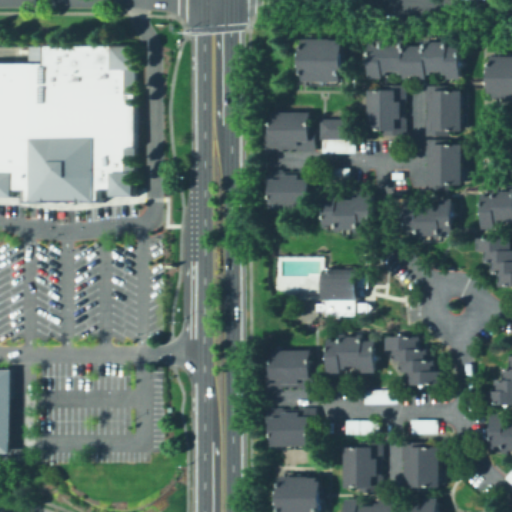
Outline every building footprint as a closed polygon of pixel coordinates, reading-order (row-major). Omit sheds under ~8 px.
[(347,44),(347,54),(349,54),(349,73),(345,73),(345,82),(306,82),(306,72),(304,72),(303,67),(303,53),(304,53),(304,47),(306,47),(306,39),(336,39),(343,40),(343,44),(347,44)] [(391,42),(403,42),(403,39),(409,40),(409,44),(412,44),(412,46),(425,46),(425,44),(430,44),(430,40),(435,40),(435,42),(448,42),(447,39),(453,40),(453,44),(455,44),(455,47),(461,47),(461,44),(465,44),(465,60),(469,63),(465,67),(465,79),(452,79),(452,75),(447,75),(447,72),(436,72),(436,75),(430,74),(430,79),(425,79),(425,76),(413,76),(413,79),(408,79),(407,74),(403,74),(403,72),(391,72),(391,74),(386,74),(386,79),(372,78),(373,67),(369,64),(372,61),(373,44),(377,44),(377,46),(382,46),(382,44),(385,44),(385,39),(390,39),(391,42)] [(0,62),(45,62),(45,45),(136,44),(136,93),(138,93),(138,146),(137,146),(137,195),(104,195),(104,201),(25,202),(25,195),(0,195),(0,62)] [(511,99),(505,99),(505,97),(497,97),(497,94),(493,93),(492,84),(493,70),(493,57),(511,57),(511,99)] [(410,85),(410,102),(408,102),(408,118),(410,118),(410,135),(385,135),(385,130),(372,130),(372,90),(385,90),(385,85),(410,85)] [(467,90),(466,131),(453,131),(454,136),(428,136),(428,118),(430,119),(430,103),(428,103),(428,85),(453,86),(453,90),(467,90)] [(319,126),(319,151),(302,151),(302,150),(286,149),(286,151),(268,151),(269,127),(274,127),(274,113),(314,113),(314,126),(319,126)] [(358,136),(358,153),(325,153),(325,140),(324,140),(323,133),(324,119),(358,120),(358,136)] [(467,144),(467,184),(453,184),(453,190),(428,189),(428,172),(429,156),(428,156),(428,139),(453,139),(452,144),(467,144)] [(353,168),(353,182),(326,182),(326,169),(353,168)] [(286,172),(302,172),(302,170),(319,170),(319,195),(314,195),(314,209),(273,209),(273,194),(269,194),(269,170),(286,170),(286,172)] [(502,191),(511,191),(511,222),(504,222),(504,224),(499,224),(499,229),(485,229),(485,217),(482,214),(485,211),(485,194),(489,194),(489,196),(495,196),(495,194),(497,194),(497,189),(502,189),(502,191)] [(347,200),(358,200),(358,197),(363,197),(364,193),(376,193),(376,205),(379,209),(377,212),(376,228),(373,228),(373,226),(367,226),(367,228),(364,228),(364,232),(359,232),(359,230),(346,230),(346,232),(340,232),(340,228),(338,228),(338,225),(334,225),(334,228),(328,228),(328,212),(325,208),(328,205),(328,193),(342,193),(342,197),(347,197),(347,200)] [(427,206),(438,206),(438,203),(443,204),(443,199),(456,199),(456,210),(460,214),(457,217),(457,234),(452,234),(452,231),(446,231),(447,234),(445,234),(444,238),(439,238),(439,236),(427,236),(427,239),(421,239),(421,234),(419,234),(419,232),(412,232),(412,234),(408,234),(409,218),(405,214),(408,211),(408,199),(421,199),(421,204),(427,204),(427,206)] [(502,237),(511,237),(511,287),(502,287),(502,281),(504,281),(504,276),(502,276),(502,274),(495,274),(495,268),(497,268),(497,263),(487,263),(488,257),(490,257),(490,252),(480,251),(480,248),(482,248),(482,242),(480,242),(480,238),(496,238),(499,235),(502,237)] [(328,269),(328,281),(320,281),(324,286),(323,293),(318,296),(313,295),(309,291),(310,285),(314,281),(305,281),(305,284),(276,283),(276,256),(328,256),(328,269)] [(363,272),(363,288),(363,293),(363,297),(363,300),(359,300),(330,300),(327,300),(328,281),(328,269),(363,269),(363,272)] [(363,297),(363,293),(384,295),(384,294),(390,294),(390,296),(394,296),(394,300),(389,300),(389,301),(383,300),(383,299),(363,297)] [(359,300),(359,303),(370,303),(375,308),(370,312),(359,312),(359,316),(330,315),(330,300),(359,300)] [(404,333),(408,337),(424,337),(424,341),(421,341),(421,347),(424,347),(424,349),(431,349),(431,354),(429,354),(429,360),(439,360),(439,365),(436,365),(436,372),(446,372),(446,374),(443,374),(443,380),(446,380),(447,385),(429,385),(427,388),(424,385),(412,385),(412,372),(406,372),(406,366),(404,366),(404,361),(399,361),(399,355),(397,355),(396,350),(389,350),(389,337),(400,337),(404,333)] [(349,337),(362,337),(362,334),(367,334),(367,338),(369,338),(369,340),(375,340),(375,338),(379,338),(379,354),(383,357),(379,362),(379,373),(367,373),(366,369),(361,369),(361,367),(350,366),(350,369),(345,369),(345,374),(331,374),(331,361),(328,358),(331,355),(331,338),(335,338),(336,341),(341,341),(341,338),(344,338),(344,334),(349,334),(349,337)] [(315,350),(315,364),(320,364),(320,389),(304,389),(304,387),(286,387),(286,389),(270,389),(270,363),(274,363),(274,350),(315,350)] [(0,368),(12,368),(13,452),(0,452),(0,368)] [(511,405),(510,407),(508,405),(491,405),(491,400),(493,400),(494,394),(491,394),(491,391),(500,391),(501,385),(498,385),(498,380),(508,380),(508,373),(505,373),(506,368),(511,368),(511,405)] [(366,404),(366,391),(400,390),(400,404),(366,404)] [(269,409),(286,408),(286,410),(301,410),(301,408),(319,408),(319,427),(314,427),(314,446),(274,447),(274,428),(269,428),(269,409)] [(499,447),(499,450),(494,450),(494,440),(496,440),(497,436),(494,436),(494,433),(491,430),(494,427),(494,415),(508,415),(508,419),(511,419),(511,451),(511,454),(506,454),(506,449),(504,449),(504,447),(499,447)] [(413,434),(413,420),(440,421),(440,435),(413,434)] [(348,435),(348,421),(376,421),(376,435),(348,435)] [(384,443),(384,460),(383,460),(383,475),(384,475),(384,493),(360,494),(360,488),(347,488),(346,448),(365,448),(365,443),(384,443)] [(404,493),(404,475),(405,475),(405,461),(403,461),(403,443),(422,443),(422,448),(441,447),(442,487),(428,488),(428,493),(404,493)] [(283,487),(283,477),(312,477),(312,479),(320,479),(320,482),(324,482),(324,492),(325,492),(325,511),(324,511),(323,511),(283,511),(279,511),(279,487),(283,487)] [(347,511),(348,511),(348,500),(361,499),(361,504),(366,504),(366,506),(378,506),(378,504),(383,504),(383,499),(388,500),(388,502),(400,502),(400,499),(405,499),(405,502),(405,503),(410,503),(410,506),(423,506),(423,503),(428,503),(428,499),(440,499),(440,510),(441,511),(347,511)]
